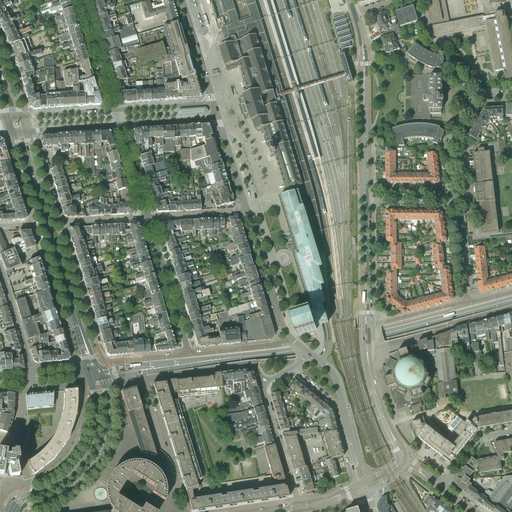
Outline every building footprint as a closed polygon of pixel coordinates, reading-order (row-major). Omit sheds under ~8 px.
[(0,8),(14,1),(13,0),(8,0),(1,4),(0,1),(0,8)] [(14,1),(0,8),(0,17),(10,12),(15,9),(13,6),(17,4),(15,0),(14,1)] [(56,0),(53,1),(51,2),(52,8),(54,8),(71,2),(70,0),(56,0)] [(95,10),(115,4),(115,3),(115,0),(112,0),(113,2),(110,3),(109,2),(106,3),(105,0),(93,4),(94,8),(95,10)] [(168,25),(179,22),(176,12),(173,4),(157,9),(152,11),(150,5),(148,0),(140,3),(145,20),(154,17),(154,18),(157,17),(157,16),(165,14),(165,16),(168,25)] [(157,9),(173,4),(172,0),(167,0),(161,2),(162,4),(157,6),(156,3),(150,5),(152,11),(157,9)] [(498,82),(499,82),(505,80),(505,82),(511,80),(511,47),(506,18),(505,18),(504,12),(502,12),(500,4),(504,3),(507,0),(480,0),(482,6),(483,6),(485,16),(450,23),(445,0),(425,0),(430,23),(433,22),(434,26),(432,26),(434,37),(487,26),(498,82)] [(52,8),(50,9),(51,13),(56,11),(56,14),(59,13),(73,9),(71,2),(54,8),(52,8)] [(97,17),(109,13),(108,10),(114,7),(115,4),(95,10),(96,13),(97,17)] [(412,23),(418,21),(413,6),(407,8),(401,10),(395,12),(400,27),(406,25),(412,23)] [(55,18),(52,20),(53,22),(75,16),(73,10),(73,9),(59,13),(60,17),(55,18)] [(377,23),(389,19),(387,12),(383,13),(383,11),(378,13),(379,14),(375,15),(375,16),(375,17),(375,19),(376,19),(377,23)] [(10,12),(0,17),(0,24),(1,28),(15,21),(19,19),(24,17),(22,13),(13,18),(14,19),(11,21),(9,17),(12,15),(10,12)] [(99,23),(116,18),(116,17),(115,15),(110,16),(109,13),(97,17),(99,23)] [(53,22),(50,23),(52,30),(63,26),(64,30),(78,26),(77,25),(78,25),(78,24),(77,24),(75,19),(76,18),(75,16),(53,22)] [(334,19),(340,44),(344,43),(345,48),(351,46),(350,41),(353,40),(347,19),(346,20),(345,16),(334,19)] [(100,28),(117,23),(116,21),(117,21),(116,18),(99,23),(100,28)] [(15,21),(1,28),(4,33),(15,29),(20,26),(22,25),(19,19),(15,21)] [(389,19),(377,23),(378,26),(378,29),(379,29),(383,28),(384,29),(388,28),(388,27),(391,25),(389,19)] [(175,67),(191,62),(179,22),(168,25),(168,26),(163,28),(168,45),(174,65),(175,67)] [(100,28),(102,33),(119,28),(117,23),(100,28)] [(104,41),(135,31),(133,24),(128,25),(119,28),(102,33),(104,41)] [(15,29),(4,33),(8,41),(18,37),(33,30),(31,27),(29,27),(23,30),(22,29),(20,26),(15,29)] [(58,38),(57,39),(57,41),(58,40),(80,33),(79,31),(80,31),(79,31),(80,31),(79,30),(78,26),(64,30),(65,33),(57,36),(58,38)] [(286,190),(298,186),(304,185),(279,103),(277,94),(276,93),(264,54),(257,32),(255,29),(253,28),(248,30),(246,32),(247,35),(243,36),(237,38),(236,35),(233,34),(228,36),(227,38),(227,41),(219,44),(227,71),(228,74),(242,70),(247,87),(243,88),(245,94),(240,96),(243,104),(242,104),(243,109),(244,111),(245,114),(246,114),(248,122),(253,121),(256,131),(264,128),(269,146),(269,147),(271,154),(274,152),(286,190)] [(104,41),(106,47),(137,37),(137,36),(135,31),(104,41)] [(80,33),(58,40),(58,42),(60,41),(61,43),(67,41),(68,44),(71,43),(82,39),(81,37),(80,33)] [(10,45),(21,41),(23,40),(33,36),(32,34),(28,36),(27,34),(21,37),(22,38),(19,39),(18,37),(8,41),(10,45)] [(174,65),(168,45),(144,52),(139,35),(137,36),(137,37),(139,44),(132,46),(134,52),(136,58),(137,62),(139,69),(162,62),(162,67),(174,65)] [(397,41),(396,38),(394,38),(394,35),(384,38),(383,38),(382,38),(381,39),(382,41),(383,41),(384,46),(397,41)] [(108,54),(132,46),(139,44),(137,37),(106,47),(108,54)] [(23,40),(10,45),(15,59),(34,52),(28,38),(23,40)] [(68,44),(61,46),(62,49),(63,49),(69,48),(70,50),(74,49),(84,46),(84,45),(83,45),(82,39),(71,43),(68,44)] [(397,50),(400,50),(397,41),(384,46),(385,50),(385,51),(385,52),(386,53),(388,52),(397,49),(397,50)] [(443,65),(443,63),(445,54),(439,52),(438,56),(436,55),(431,53),(429,52),(423,49),(422,49),(416,44),(407,53),(411,57),(415,59),(416,60),(419,62),(423,64),(426,65),(427,66),(432,68),(436,69),(436,68),(439,68),(441,68),(442,67),(442,66),(443,65)] [(74,51),(71,53),(72,55),(86,51),(84,46),(74,49),(74,51)] [(132,46),(108,54),(110,60),(134,52),(132,46)] [(34,52),(15,59),(17,66),(36,60),(35,57),(39,55),(41,54),(40,50),(34,52)] [(78,63),(88,60),(86,51),(75,54),(65,57),(66,62),(74,60),(73,64),(78,63)] [(112,66),(136,58),(134,52),(110,60),(112,66)] [(352,76),(351,72),(344,52),(341,53),(339,54),(345,74),(346,78),(348,82),(353,81),(352,76)] [(56,108),(55,94),(55,92),(55,83),(54,67),(53,56),(43,58),(44,68),(44,69),(44,72),(45,82),(45,84),(45,87),(45,97),(46,109),(47,109),(47,108),(56,108)] [(114,72),(128,68),(134,67),(132,63),(137,62),(136,58),(112,66),(114,72)] [(64,82),(61,82),(63,108),(77,107),(76,85),(83,84),(83,83),(94,80),(95,79),(94,79),(92,79),(91,78),(94,77),(93,75),(93,74),(88,60),(78,63),(73,64),(62,68),(63,73),(64,82)] [(32,61),(17,66),(21,75),(21,76),(36,71),(32,61)] [(195,76),(191,62),(175,67),(179,80),(181,80),(195,76)] [(60,68),(54,69),(55,83),(55,92),(55,94),(56,108),(63,108),(61,82),(60,68)] [(116,77),(130,73),(129,70),(128,68),(114,72),(116,77)] [(36,71),(21,76),(23,83),(24,89),(32,86),(35,85),(33,78),(34,77),(38,76),(39,84),(45,82),(44,72),(44,69),(36,71)] [(162,69),(155,70),(156,80),(156,85),(157,89),(157,101),(165,101),(164,85),(163,75),(162,69)] [(130,73),(116,77),(116,79),(117,81),(117,82),(117,83),(117,82),(117,83),(127,79),(129,79),(128,76),(131,75),(130,73)] [(181,80),(181,83),(182,99),(186,99),(199,98),(201,96),(195,76),(181,80)] [(443,102),(443,97),(443,95),(442,95),(442,87),(441,87),(442,76),(430,76),(430,87),(429,87),(429,95),(424,95),(423,96),(423,100),(424,101),(429,101),(429,109),(430,110),(430,114),(441,114),(441,110),(442,110),(442,102),(443,102)] [(125,103),(129,103),(128,88),(127,79),(117,83),(118,85),(118,86),(119,88),(119,89),(120,91),(119,91),(120,93),(123,102),(125,103)] [(94,80),(83,83),(83,84),(83,87),(84,106),(88,106),(89,106),(92,106),(94,105),(100,105),(101,103),(100,99),(99,94),(99,93),(98,93),(98,90),(97,88),(96,84),(95,83),(96,83),(95,82),(94,80)] [(150,102),(157,101),(157,89),(153,89),(152,81),(149,81),(149,82),(150,90),(149,90),(150,102)] [(142,82),(135,82),(135,84),(136,103),(143,102),(142,84),(142,82)] [(149,82),(142,82),(142,84),(143,102),(150,102),(149,90),(150,90),(149,82)] [(83,84),(76,85),(77,106),(80,106),(83,106),(84,106),(83,87),(83,84)] [(132,84),(128,85),(128,88),(129,103),(136,103),(135,84),(132,84)] [(174,84),(164,85),(165,101),(175,100),(174,84)] [(32,86),(24,89),(27,98),(32,97),(31,95),(33,95),(32,90),(33,90),(32,86)] [(32,97),(27,98),(29,105),(38,102),(38,95),(32,97)] [(179,116),(204,116),(204,107),(179,107),(179,116)] [(493,120),(497,120),(496,108),(484,109),(490,118),(493,118),(493,120)] [(489,120),(490,118),(484,109),(479,119),(489,125),(491,121),(489,120)] [(475,125),(486,131),(487,128),(489,125),(479,119),(475,125)] [(209,139),(212,138),(210,127),(207,125),(206,125),(206,126),(201,126),(201,125),(195,126),(196,140),(205,139),(209,139)] [(441,140),(442,140),(444,135),(444,134),(444,133),(444,132),(443,131),(443,130),(442,130),(439,129),(440,127),(438,127),(436,126),(431,125),(428,125),(427,125),(422,125),(418,125),(417,125),(412,125),(409,125),(403,126),(399,127),(393,130),(399,146),(405,146),(403,140),(410,138),(417,137),(418,138),(425,138),(426,138),(433,139),(434,140),(433,143),(439,145),(441,140)] [(482,136),(486,131),(475,125),(472,130),(482,136)] [(190,161),(190,151),(196,149),(196,140),(195,126),(188,126),(183,126),(179,127),(181,143),(183,143),(184,150),(181,150),(181,161),(185,161),(190,161)] [(174,150),(174,146),(173,127),(162,128),(163,147),(163,149),(163,151),(174,150)] [(181,146),(181,143),(179,127),(173,127),(174,146),(177,146),(181,146)] [(156,152),(156,144),(155,128),(146,129),(148,149),(148,152),(156,152)] [(163,149),(163,147),(162,128),(155,128),(156,144),(159,144),(159,150),(160,149),(163,149)] [(137,146),(141,145),(140,129),(134,130),(132,132),(137,146)] [(483,136),(482,136),(472,130),(469,136),(479,142),(483,136)] [(101,156),(116,151),(111,133),(108,131),(99,132),(101,156)] [(102,160),(101,156),(99,132),(92,133),(93,154),(97,153),(97,161),(102,160)] [(80,149),(85,149),(84,133),(75,134),(77,157),(81,157),(80,149)] [(84,133),(85,149),(85,158),(86,170),(87,178),(95,177),(94,169),(93,158),(93,154),(92,133),(84,133)] [(77,160),(77,157),(75,134),(69,134),(70,149),(73,149),(73,155),(71,155),(71,161),(77,160)] [(58,150),(58,148),(57,135),(42,136),(40,139),(40,140),(41,140),(43,148),(46,147),(46,148),(47,150),(51,149),(52,148),(54,148),(54,150),(58,150)] [(209,139),(205,139),(196,140),(196,149),(190,151),(190,161),(191,163),(194,162),(197,171),(201,170),(202,170),(209,167),(221,163),(222,163),(220,159),(219,154),(218,153),(216,149),(213,138),(212,138),(209,139)] [(148,149),(145,149),(145,148),(142,148),(141,145),(137,146),(138,151),(140,156),(145,155),(148,154),(148,152),(148,149)] [(499,232),(498,224),(494,187),(496,187),(497,192),(511,189),(511,174),(495,176),(496,184),(493,184),(490,152),(485,152),(484,148),(478,149),(478,153),(473,153),(474,161),(475,170),(477,185),(474,185),(476,203),(479,203),(482,226),(481,226),(482,234),(489,233),(489,234),(492,233),(499,232)] [(0,164),(0,165),(9,162),(6,151),(1,153),(3,158),(0,158),(0,160),(0,161),(0,160),(0,164)] [(109,164),(119,161),(116,151),(101,156),(102,160),(105,159),(105,158),(107,157),(109,164)] [(148,154),(145,155),(140,156),(141,162),(147,160),(152,158),(151,156),(151,155),(156,155),(156,152),(148,152),(148,154)] [(143,168),(164,161),(164,155),(152,158),(147,160),(141,162),(143,168)] [(52,177),(65,172),(65,169),(64,166),(70,164),(64,160),(59,167),(50,170),(52,177)] [(109,172),(121,168),(119,161),(109,164),(107,165),(108,167),(109,172)] [(148,183),(164,177),(168,176),(164,161),(143,168),(148,183)] [(0,179),(13,175),(11,169),(9,162),(0,165),(0,167),(0,169),(0,168),(0,179)] [(203,176),(207,175),(223,170),(221,163),(209,167),(202,170),(201,170),(203,176)] [(117,182),(125,179),(121,168),(109,172),(103,174),(103,177),(106,182),(116,179),(117,182)] [(54,183),(69,179),(68,176),(76,173),(75,170),(65,172),(52,177),(54,183)] [(210,186),(227,181),(225,176),(223,170),(207,175),(208,181),(210,186)] [(386,181),(387,182),(395,174),(394,173),(394,171),(386,172),(386,181)] [(430,175),(439,182),(440,181),(439,171),(429,172),(429,173),(431,173),(431,174),(430,175)] [(389,183),(398,184),(398,175),(396,175),(395,174),(387,182),(389,183)] [(0,182),(0,185),(15,181),(13,175),(0,179),(0,180),(1,182),(0,182)] [(437,184),(439,182),(430,175),(429,176),(428,176),(428,184),(437,184)] [(150,190),(163,185),(169,184),(168,179),(165,180),(164,177),(148,183),(150,190)] [(56,190),(71,185),(70,182),(73,181),(72,178),(69,179),(54,183),(56,190)] [(119,191),(121,190),(128,188),(125,179),(117,182),(113,183),(106,185),(109,193),(111,193),(115,192),(119,191)] [(3,191),(17,187),(15,181),(0,185),(0,189),(2,188),(3,191)] [(206,195),(229,187),(227,181),(210,186),(205,188),(206,195)] [(58,197),(72,192),(73,192),(82,189),(80,183),(71,185),(56,190),(58,197)] [(152,198),(169,193),(167,189),(165,190),(163,185),(150,190),(152,198)] [(0,198),(19,193),(17,187),(3,191),(0,192),(0,198)] [(206,201),(214,199),(231,194),(229,187),(206,195),(206,201)] [(324,285),(319,268),(323,267),(300,190),(282,196),(300,254),(297,255),(314,310),(311,311),(316,326),(325,323),(328,322),(323,305),(326,303),(321,286),(324,285)] [(78,195),(73,197),(72,192),(58,197),(59,201),(60,204),(82,198),(81,194),(78,195)] [(154,204),(165,201),(168,200),(171,199),(171,197),(172,197),(171,192),(169,193),(152,198),(154,204)] [(0,203),(0,205),(7,203),(21,198),(19,193),(0,198),(0,203)] [(231,194),(214,199),(215,203),(216,207),(226,204),(227,205),(228,205),(231,204),(232,203),(234,203),(231,194)] [(7,211),(23,205),(23,204),(22,200),(21,200),(21,198),(7,203),(8,207),(0,209),(0,211),(5,210),(6,211),(7,211)] [(74,207),(79,205),(79,202),(80,202),(83,201),(82,198),(60,204),(62,210),(74,207)] [(88,217),(98,216),(97,199),(93,201),(87,202),(88,208),(84,209),(85,211),(84,212),(84,214),(88,212),(88,217)] [(168,212),(176,211),(175,202),(171,202),(171,199),(168,200),(165,201),(167,206),(168,212)] [(156,210),(167,206),(165,201),(154,204),(156,210)] [(132,202),(122,203),(123,215),(133,214),(135,212),(132,202)] [(85,216),(84,214),(84,212),(85,211),(84,209),(83,204),(79,205),(74,207),(78,217),(85,217),(85,216)] [(2,216),(2,222),(5,222),(25,221),(27,218),(26,214),(25,212),(24,208),(23,206),(23,205),(7,211),(9,215),(2,216)] [(66,218),(78,217),(74,207),(62,210),(64,216),(66,218)] [(0,222),(2,222),(2,216),(9,215),(7,211),(6,211),(5,210),(0,211),(0,222)] [(397,219),(398,219),(399,210),(386,210),(396,220),(397,219)] [(394,221),(396,220),(386,210),(386,224),(396,224),(396,223),(398,223),(398,221),(398,220),(397,222),(394,221)] [(432,220),(433,221),(441,212),(440,211),(430,211),(430,221),(431,220),(432,220)] [(435,223),(444,222),(443,213),(441,212),(433,221),(435,222),(435,223)] [(229,231),(242,227),(239,219),(237,218),(236,218),(224,218),(224,225),(228,224),(228,223),(229,223),(230,226),(228,226),(229,231)] [(180,228),(181,232),(192,231),(192,220),(185,221),(180,221),(180,228)] [(180,221),(172,222),(166,222),(163,222),(161,225),(164,234),(169,232),(172,231),(175,230),(180,228),(180,221)] [(435,231),(445,229),(444,222),(435,223),(435,224),(433,224),(434,230),(435,230),(435,231)] [(128,234),(140,230),(139,225),(137,224),(124,224),(124,231),(125,230),(125,234),(128,234)] [(83,234),(92,232),(92,226),(70,227),(68,230),(71,238),(83,234)] [(231,240),(244,236),(242,227),(229,231),(228,231),(229,235),(230,234),(231,240)] [(18,238),(11,240),(13,244),(24,241),(33,239),(31,232),(29,230),(19,231),(21,238),(20,239),(18,238)] [(124,238),(125,241),(142,236),(140,230),(128,234),(129,237),(124,238)] [(165,240),(177,236),(182,235),(181,232),(173,234),(172,231),(169,232),(164,234),(165,240)] [(180,242),(187,240),(186,237),(188,236),(186,233),(182,235),(177,236),(165,240),(167,246),(180,242)] [(0,257),(3,265),(6,271),(5,271),(7,275),(14,273),(13,268),(22,265),(19,259),(17,255),(14,249),(13,244),(11,240),(4,243),(0,234),(0,257)] [(73,244),(86,240),(88,240),(87,236),(84,237),(83,234),(71,238),(73,244)] [(125,248),(131,246),(144,242),(142,236),(125,241),(123,242),(125,248)] [(229,248),(246,242),(244,236),(231,240),(233,243),(228,244),(229,248)] [(33,239),(13,244),(14,249),(17,255),(26,251),(26,250),(36,247),(33,239)] [(73,244),(75,250),(92,245),(91,242),(87,243),(86,240),(73,244)] [(127,255),(146,249),(144,242),(131,246),(133,250),(126,252),(127,255)] [(169,252),(182,248),(183,248),(186,247),(185,245),(182,245),(183,246),(182,246),(181,245),(180,242),(167,246),(169,252)] [(235,253),(248,249),(246,242),(229,248),(227,248),(228,251),(234,250),(235,253)] [(475,255),(486,253),(485,247),(480,247),(480,244),(475,245),(475,248),(475,255)] [(76,256),(90,252),(89,249),(93,248),(92,245),(75,250),(76,256)] [(171,258),(185,254),(188,253),(192,252),(191,249),(190,249),(187,250),(183,252),(182,248),(169,252),(171,258)] [(136,259),(148,255),(146,249),(127,255),(130,254),(132,260),(136,259)] [(228,262),(230,261),(250,255),(248,249),(235,253),(235,256),(230,258),(231,259),(228,260),(228,262)] [(78,263),(95,258),(93,251),(90,252),(76,256),(78,263)] [(173,265),(186,261),(191,260),(191,259),(194,259),(193,255),(186,258),(185,254),(171,258),(173,265)] [(129,265),(129,268),(150,261),(148,255),(136,259),(136,262),(132,264),(129,265)] [(240,271),(254,267),(250,255),(230,261),(231,266),(236,265),(237,267),(238,267),(240,271)] [(27,269),(29,268),(41,264),(39,258),(28,262),(29,265),(26,266),(27,269)] [(80,269),(97,264),(96,261),(95,258),(78,263),(80,269)] [(477,268),(487,267),(487,266),(489,266),(488,259),(486,260),(476,261),(477,268)] [(140,271),(140,272),(152,267),(150,261),(129,268),(130,269),(132,268),(133,271),(137,269),(138,272),(140,271)] [(175,272),(193,266),(192,262),(187,264),(186,261),(173,265),(175,272)] [(82,276),(102,270),(100,263),(99,264),(99,263),(97,264),(80,269),(82,276)] [(33,279),(45,276),(41,264),(29,268),(33,279)] [(177,278),(192,273),(195,272),(194,268),(193,266),(175,272),(177,278)] [(136,280),(154,274),(152,267),(140,272),(141,274),(135,276),(136,280)] [(236,279),(242,278),(256,273),(254,267),(240,271),(235,273),(235,272),(231,274),(230,274),(231,277),(232,277),(233,280),(236,279)] [(84,282),(98,277),(97,275),(103,273),(102,270),(82,276),(84,282)] [(179,285),(193,281),(197,279),(196,276),(197,276),(196,275),(193,276),(192,273),(177,278),(179,285)] [(237,286),(239,285),(258,280),(256,273),(242,278),(243,280),(237,282),(237,283),(233,284),(234,285),(237,284),(237,286)] [(141,285),(156,281),(154,274),(136,280),(132,280),(133,284),(137,283),(140,282),(141,285)] [(32,287),(47,283),(45,276),(33,279),(24,282),(25,286),(31,284),(32,287)] [(503,287),(509,286),(507,276),(500,277),(503,287)] [(87,289),(100,285),(110,282),(110,280),(107,281),(106,279),(102,280),(100,277),(98,277),(84,282),(87,289)] [(497,289),(503,287),(500,277),(494,279),(497,289)] [(491,291),(497,289),(494,279),(488,281),(489,283),(487,283),(481,292),(482,292),(483,292),(490,290),(491,291)] [(247,290),(260,286),(258,280),(239,285),(240,288),(245,287),(246,290),(247,290)] [(481,291),(481,292),(487,283),(487,280),(478,281),(479,285),(480,284),(480,290),(480,291),(481,291)] [(146,290),(158,286),(156,281),(141,285),(142,289),(145,288),(146,290)] [(181,291),(191,288),(200,285),(199,282),(193,283),(193,281),(179,285),(181,291)] [(36,295),(49,290),(47,283),(32,287),(34,295),(36,295)] [(89,295),(102,291),(112,288),(111,285),(107,286),(101,288),(100,285),(87,289),(89,295)] [(147,297),(160,293),(158,286),(146,290),(144,291),(146,298),(147,297)] [(242,298),(248,297),(262,292),(260,286),(247,290),(248,293),(241,295),(239,296),(240,299),(242,298)] [(127,304),(140,300),(136,287),(123,291),(127,304)] [(183,297),(203,291),(202,287),(195,289),(196,290),(192,292),(191,288),(181,291),(183,297)] [(185,303),(207,297),(210,296),(208,289),(203,291),(183,297),(185,303)] [(13,293),(15,301),(24,298),(22,290),(13,293)] [(42,314),(55,310),(49,290),(36,295),(38,302),(39,306),(42,314)] [(387,301),(398,295),(397,293),(397,290),(387,290),(387,301)] [(90,301),(113,295),(114,294),(113,291),(108,292),(103,294),(102,291),(89,295),(90,301)] [(250,302),(263,298),(262,292),(248,297),(250,302)] [(144,305),(162,300),(160,293),(147,297),(148,300),(143,302),(144,305)] [(452,300),(452,299),(442,293),(436,294),(439,305),(445,303),(445,302),(451,301),(451,300),(452,300)] [(433,306),(439,305),(436,294),(430,296),(433,306)] [(92,308),(103,305),(103,304),(115,301),(113,295),(90,301),(92,308)] [(387,301),(395,307),(401,299),(399,297),(398,295),(387,301)] [(427,308),(433,306),(430,296),(424,298),(427,308)] [(187,309),(199,305),(198,302),(200,302),(208,300),(207,297),(185,303),(187,309)] [(31,318),(31,317),(25,298),(24,298),(15,301),(21,321),(22,321),(31,318)] [(240,314),(243,313),(266,306),(263,298),(250,302),(227,309),(227,311),(229,317),(240,314)] [(420,310),(427,308),(424,298),(417,299),(420,310)] [(401,299),(395,307),(404,314),(407,301),(404,301),(401,299)] [(414,311),(420,310),(417,299),(411,301),(414,311)] [(151,310),(164,306),(162,300),(144,305),(145,308),(150,307),(151,310)] [(404,314),(414,311),(411,301),(408,302),(407,301),(404,314)] [(94,314),(108,310),(110,309),(109,305),(104,307),(103,305),(92,308),(94,314)] [(188,315),(212,308),(212,307),(210,307),(210,305),(202,308),(201,305),(199,305),(187,309),(188,315)] [(153,316),(166,312),(164,306),(151,310),(148,310),(149,312),(149,313),(150,313),(151,314),(152,314),(153,315),(153,316)] [(233,332),(234,344),(272,340),(275,335),(266,306),(243,313),(244,331),(233,332)] [(190,322),(204,318),(204,314),(210,312),(210,311),(212,310),(212,308),(188,315),(190,322)] [(55,310),(42,314),(34,316),(35,320),(38,327),(39,332),(40,336),(47,334),(61,329),(55,310)] [(96,321),(106,318),(111,316),(110,313),(109,313),(108,310),(94,314),(96,321)] [(317,329),(316,326),(311,311),(301,315),(291,318),(297,335),(317,329)] [(150,324),(167,318),(166,312),(153,316),(152,316),(153,319),(149,320),(150,324)] [(133,322),(131,323),(131,325),(138,323),(140,339),(132,339),(134,354),(140,353),(150,352),(149,340),(146,341),(144,325),(143,319),(142,313),(131,316),(133,322)] [(503,316),(505,326),(506,333),(509,333),(509,330),(511,330),(511,325),(510,314),(503,316)] [(38,327),(35,320),(34,316),(31,317),(31,318),(22,321),(26,331),(25,331),(27,339),(39,336),(40,336),(39,332),(38,327)] [(502,327),(505,326),(503,316),(496,318),(500,333),(503,332),(502,327)] [(4,324),(9,323),(12,323),(10,317),(7,318),(0,319),(0,328),(0,325),(0,324),(3,324),(4,324)] [(192,328),(205,324),(204,321),(209,320),(208,317),(204,318),(190,322),(192,328)] [(492,334),(493,343),(493,344),(494,352),(498,352),(500,366),(504,365),(503,360),(503,353),(500,333),(496,318),(496,317),(488,319),(489,320),(492,334)] [(98,326),(116,321),(112,322),(111,319),(107,320),(106,318),(96,321),(98,326)] [(157,328),(169,325),(167,318),(150,324),(151,327),(153,326),(156,325),(157,328)] [(492,343),(493,343),(492,334),(489,320),(482,321),(486,338),(486,341),(487,344),(488,352),(493,351),(492,343)] [(100,332),(112,328),(111,326),(117,324),(116,321),(98,326),(100,332)] [(479,340),(486,338),(482,321),(477,323),(477,322),(476,322),(476,323),(475,323),(478,339),(479,340)] [(127,354),(134,354),(132,339),(131,325),(131,323),(124,325),(125,330),(126,338),(127,354)] [(470,352),(471,355),(472,364),(476,364),(481,363),(480,352),(478,343),(478,340),(478,339),(475,323),(469,325),(471,341),(472,341),(473,352),(470,352)] [(194,334),(209,329),(208,326),(206,327),(205,324),(192,328),(194,334)] [(153,336),(157,335),(171,331),(169,325),(157,328),(158,331),(152,333),(153,336)] [(461,344),(464,344),(462,327),(456,329),(456,330),(458,340),(461,340),(461,344)] [(100,332),(102,338),(119,333),(118,330),(114,332),(113,328),(112,328),(100,332)] [(221,345),(234,344),(233,332),(233,328),(218,330),(219,337),(221,337),(221,345)] [(48,340),(63,336),(61,329),(47,334),(48,340)] [(196,341),(206,338),(205,335),(214,332),(213,329),(209,329),(194,334),(196,341)] [(7,344),(11,344),(18,344),(16,335),(14,330),(3,333),(7,344)] [(456,379),(452,345),(455,345),(458,345),(458,340),(456,330),(451,331),(441,335),(433,337),(433,342),(439,400),(446,399),(445,395),(453,394),(453,398),(458,397),(456,379)] [(168,341),(174,340),(171,331),(157,335),(158,338),(160,337),(161,343),(167,341),(168,341)] [(104,345),(114,342),(113,339),(120,337),(119,333),(102,338),(104,345)] [(39,336),(40,343),(48,342),(48,340),(47,334),(40,336),(39,336)] [(35,348),(40,346),(40,343),(39,336),(27,339),(27,340),(28,344),(34,342),(35,348)] [(48,347),(54,345),(65,342),(63,336),(48,340),(48,342),(48,347)] [(200,347),(221,345),(221,337),(219,337),(209,338),(209,337),(206,338),(196,341),(198,345),(200,347)] [(116,355),(127,354),(126,338),(114,342),(115,344),(116,355)] [(427,339),(421,341),(417,343),(418,344),(419,344),(424,360),(425,361),(426,362),(427,361),(427,360),(424,350),(428,349),(427,342),(427,339)] [(161,343),(163,351),(174,350),(176,347),(174,340),(168,341),(167,341),(161,343)] [(48,347),(48,342),(40,343),(40,346),(42,363),(50,362),(48,347)] [(57,354),(68,350),(65,342),(54,345),(57,354)] [(110,356),(116,355),(115,344),(114,342),(104,345),(107,354),(110,356)] [(428,349),(431,379),(431,380),(434,400),(439,400),(433,342),(427,342),(427,345),(428,349)] [(154,345),(150,346),(150,352),(163,351),(161,343),(154,345)] [(428,387),(431,380),(431,379),(428,378),(429,377),(428,377),(429,376),(428,374),(430,374),(426,362),(425,361),(424,360),(419,344),(418,344),(390,354),(389,354),(389,355),(388,355),(386,359),(389,361),(385,367),(383,366),(381,368),(381,369),(382,369),(388,388),(391,388),(398,409),(410,405),(412,411),(425,407),(424,406),(422,406),(421,403),(422,403),(422,404),(430,403),(429,396),(430,395),(431,392),(430,389),(427,388),(427,387),(428,387)] [(50,362),(57,361),(57,354),(54,345),(48,347),(50,362)] [(36,363),(42,363),(40,346),(35,348),(30,349),(34,361),(36,363)] [(57,354),(57,361),(68,360),(70,357),(68,350),(57,354)] [(5,370),(12,370),(11,353),(4,354),(4,353),(0,353),(0,356),(4,356),(4,361),(5,369),(5,370)] [(12,370),(19,369),(19,359),(14,360),(14,354),(11,354),(11,353),(12,370)] [(244,384),(243,376),(243,370),(232,372),(233,381),(234,395),(237,394),(244,391),(244,384)] [(244,384),(255,381),(253,373),(252,371),(251,370),(243,370),(243,376),(244,384)] [(229,393),(229,391),(227,372),(220,373),(222,388),(222,387),(225,387),(225,389),(226,393),(229,393)] [(176,460),(179,468),(181,476),(182,476),(183,479),(183,478),(184,480),(183,481),(186,492),(192,490),(198,488),(196,480),(203,478),(204,477),(204,476),(204,474),(204,472),(203,471),(202,469),(201,468),(200,467),(196,468),(194,463),(193,458),(197,457),(197,455),(197,453),(197,452),(197,451),(197,450),(196,448),(195,447),(194,446),(190,447),(188,442),(186,437),(191,436),(191,435),(191,433),(191,431),(190,430),(190,429),(189,427),(188,426),(187,425),(183,426),(182,421),(180,416),(184,415),(184,414),(184,413),(184,411),(184,409),(184,408),(183,406),(182,405),(181,404),(176,405),(175,400),(171,401),(169,393),(177,392),(178,396),(183,395),(183,398),(195,397),(195,394),(205,393),(205,396),(217,395),(216,388),(215,376),(207,376),(158,381),(158,383),(154,384),(156,392),(155,392),(158,403),(159,405),(162,413),(163,413),(163,416),(164,416),(164,417),(163,418),(166,426),(168,434),(169,434),(170,437),(171,438),(170,439),(172,447),(175,455),(176,455),(176,458),(177,458),(177,459),(176,460)] [(287,393),(289,396),(299,383),(295,379),(289,386),(290,386),(292,387),(287,393)] [(244,391),(257,388),(255,381),(244,384),(244,391)] [(297,392),(299,393),(304,387),(299,383),(289,396),(292,398),(297,392)] [(65,391),(64,391),(64,393),(64,396),(64,399),(64,402),(64,405),(63,409),(63,413),(62,416),(61,420),(60,423),(59,426),(57,429),(55,433),(53,436),(51,440),(49,443),(47,446),(45,448),(43,450),(41,452),(38,454),(36,456),(33,458),(30,460),(27,462),(34,475),(54,459),(69,439),(77,415),(78,389),(75,387),(73,388),(72,389),(70,390),(67,390),(65,391)] [(145,418),(140,402),(135,387),(121,391),(123,399),(126,407),(131,423),(136,439),(143,460),(142,461),(142,462),(139,461),(135,461),(133,461),(130,462),(126,463),(124,464),(121,465),(120,466),(118,467),(117,468),(115,469),(114,471),(112,473),(111,475),(110,477),(109,479),(107,482),(107,485),(107,486),(106,487),(106,489),(106,492),(107,496),(107,497),(107,498),(108,501),(109,504),(109,505),(110,506),(112,509),(111,510),(99,511),(156,511),(144,504),(142,508),(141,510),(117,496),(118,493),(120,490),(130,474),(132,472),(156,487),(154,489),(152,493),(155,495),(156,495),(165,501),(165,499),(166,497),(166,496),(166,495),(166,493),(166,491),(166,488),(166,486),(165,483),(164,480),(163,478),(162,476),(161,474),(160,473),(157,470),(156,468),(153,466),(151,465),(148,463),(151,459),(151,458),(157,456),(150,434),(145,418)] [(297,400),(299,403),(309,391),(304,387),(299,393),(301,395),(297,400)] [(248,404),(261,400),(257,388),(244,391),(237,394),(240,406),(244,405),(248,404)] [(306,400),(309,401),(314,395),(309,391),(299,403),(302,405),(306,400)] [(25,395),(27,408),(53,406),(54,392),(25,395)] [(289,396),(287,393),(285,394),(281,395),(280,392),(272,394),(273,400),(286,397),(289,396)] [(14,411),(15,402),(15,395),(13,393),(7,393),(7,401),(7,403),(5,403),(4,410),(14,411)] [(308,412),(309,411),(319,399),(314,395),(309,401),(311,403),(307,408),(307,409),(306,410),(308,412)] [(275,407),(284,404),(283,401),(287,400),(286,397),(273,400),(275,407)] [(316,408),(318,409),(324,403),(319,399),(309,411),(311,413),(316,408)] [(253,410),(263,407),(261,400),(248,404),(244,405),(245,408),(249,407),(252,406),(253,410)] [(321,412),(322,413),(328,406),(324,403),(318,409),(314,415),(316,417),(321,412)] [(277,412),(292,408),(291,406),(289,407),(289,406),(285,407),(284,404),(275,407),(277,412)] [(240,413),(245,412),(245,408),(244,405),(240,406),(224,411),(225,415),(240,413)] [(325,416),(333,414),(332,410),(328,406),(322,413),(325,416)] [(225,415),(227,424),(265,413),(263,407),(253,410),(245,412),(240,413),(225,415)] [(412,411),(414,415),(426,411),(425,407),(412,411)] [(279,418),(287,416),(286,413),(290,412),(290,411),(293,410),(292,408),(277,412),(279,418)] [(0,414),(0,430),(9,433),(12,420),(13,416),(14,411),(4,410),(1,409),(0,409),(0,414)] [(492,426),(500,425),(507,423),(511,422),(511,411),(505,413),(498,414),(496,414),(491,415),(490,415),(483,416),(476,418),(475,418),(471,423),(478,429),(485,427),(492,426)] [(231,436),(247,431),(246,425),(247,425),(255,423),(266,420),(265,413),(227,424),(231,436)] [(319,424),(335,419),(333,414),(325,416),(325,418),(319,420),(319,424)] [(281,425),(296,420),(295,418),(292,419),(292,417),(288,419),(287,416),(279,418),(281,425)] [(456,457),(478,429),(471,423),(467,420),(465,422),(462,420),(451,432),(441,424),(438,428),(447,435),(444,439),(428,426),(428,427),(426,425),(423,416),(416,419),(417,421),(412,422),(414,430),(417,437),(418,436),(420,437),(419,438),(442,457),(442,456),(443,457),(443,458),(450,463),(455,458),(455,456),(456,457)] [(302,435),(311,434),(318,433),(318,428),(310,419),(307,423),(305,423),(305,429),(298,430),(298,432),(291,433),(290,428),(282,430),(284,437),(297,436),(302,435)] [(256,426),(248,428),(247,425),(246,425),(247,431),(249,431),(256,429),(268,425),(266,420),(255,423),(256,426)] [(282,430),(290,428),(291,428),(290,425),(294,424),(294,423),(296,422),(296,420),(281,425),(282,430)] [(249,438),(258,435),(260,434),(270,432),(268,425),(256,429),(249,431),(247,431),(231,436),(233,442),(241,440),(243,439),(248,438),(249,438)] [(327,442),(340,438),(338,430),(329,432),(324,432),(327,442)] [(270,432),(260,434),(261,437),(256,439),(257,441),(271,437),(270,432)] [(305,462),(302,451),(297,436),(284,437),(289,455),(294,470),(299,469),(308,466),(307,462),(305,462)] [(264,445),(271,443),(273,443),(271,437),(257,441),(257,444),(263,443),(264,445)] [(328,449),(342,445),(340,438),(327,442),(328,449)] [(478,467),(479,474),(502,470),(500,461),(505,460),(503,454),(506,453),(511,452),(511,451),(509,441),(509,439),(508,439),(508,440),(504,441),(495,442),(495,445),(494,446),(494,449),(496,448),(497,457),(490,459),(489,458),(487,458),(487,459),(483,460),(483,459),(480,459),(480,461),(477,461),(478,467)] [(334,458),(342,456),(345,455),(342,445),(328,449),(330,456),(322,458),(323,462),(326,461),(334,459),(334,458)] [(0,450),(0,474),(4,475),(4,471),(8,470),(9,475),(19,476),(16,460),(19,459),(18,451),(14,451),(14,452),(10,453),(11,456),(6,457),(7,451),(0,450)] [(282,475),(280,467),(275,450),(273,450),(265,453),(272,478),(273,478),(282,475)] [(472,498),(478,491),(471,485),(472,484),(469,482),(470,480),(469,479),(478,467),(477,461),(472,457),(455,479),(454,480),(454,481),(454,482),(454,483),(455,484),(455,485),(456,485),(465,493),(472,498)] [(324,474),(337,469),(336,464),(327,466),(328,467),(323,469),(324,474)] [(301,475),(310,472),(309,471),(312,470),(310,466),(308,466),(299,469),(301,475)] [(333,478),(339,476),(337,469),(324,474),(325,476),(330,475),(331,478),(333,477),(333,478)] [(302,480),(311,477),(310,475),(314,474),(313,471),(310,472),(301,475),(302,480)] [(482,505),(491,511),(492,511),(511,487),(511,475),(504,476),(502,479),(499,483),(482,505)] [(304,487),(313,483),(312,481),(316,480),(315,476),(311,477),(302,480),(304,487)] [(482,505),(499,483),(496,481),(489,490),(485,491),(483,494),(477,501),(482,505)] [(313,494),(314,494),(313,490),(323,487),(322,485),(314,487),(314,485),(316,485),(316,482),(313,483),(304,487),(307,495),(310,494),(313,493),(313,494)] [(273,501),(280,500),(289,498),(286,486),(283,487),(283,485),(254,490),(223,494),(194,499),(194,500),(191,501),(192,511),(193,511),(192,511),(198,511),(208,511),(208,508),(210,508),(210,510),(225,508),(240,506),(239,504),(242,503),(242,505),(256,503),(271,501),(271,499),(273,499),(273,501)] [(509,511),(511,509),(511,487),(492,511),(509,511)] [(477,501),(483,494),(478,491),(472,498),(477,501)] [(427,511),(428,511),(431,509),(438,499),(433,496),(432,497),(429,495),(424,503),(428,506),(426,510),(427,511)] [(379,511),(381,511),(380,511),(395,511),(391,504),(388,506),(387,496),(386,496),(385,496),(383,497),(381,498),(380,500),(379,501),(378,502),(378,503),(378,504),(377,506),(378,508),(378,509),(378,511),(379,511)] [(431,509),(435,511),(443,503),(438,499),(431,509)] [(442,511),(447,507),(443,503),(435,511),(442,511)]
